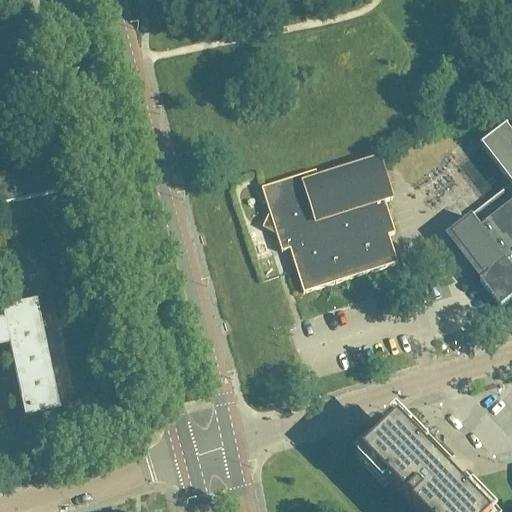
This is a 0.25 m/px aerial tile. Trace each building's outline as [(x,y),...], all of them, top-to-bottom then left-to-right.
[(510,190),(475,217),(474,216),(473,217),(476,220),(452,238),(464,254),(464,255),(470,262),(471,262),(483,277),(485,276),(487,274),(489,278),(482,284),(481,283),(480,283),(501,310),(511,302),(511,136),(508,131),(509,130),(508,129),(481,149),(482,150),(483,150),(511,187),(509,189),(510,190)] [(394,235),(384,203),(392,200),(379,161),(317,181),(315,173),(307,175),(261,190),(268,214),(268,215),(268,216),(265,223),(265,224),(268,232),(275,236),(275,237),(276,237),(281,254),(289,251),(291,257),(303,295),(396,265),(397,265),(388,237),(394,235)] [(0,206),(57,192),(50,163),(0,174),(0,206)] [(58,404),(42,330),(36,304),(1,311),(4,323),(0,324),(0,347),(9,345),(21,401),(20,401),(24,420),(59,412),(58,404)] [(482,511),(470,500),(461,490),(426,454),(411,439),(401,428),(400,428),(389,439),(377,451),(365,462),(366,462),(376,473),(391,488),(414,511),(482,511)]
